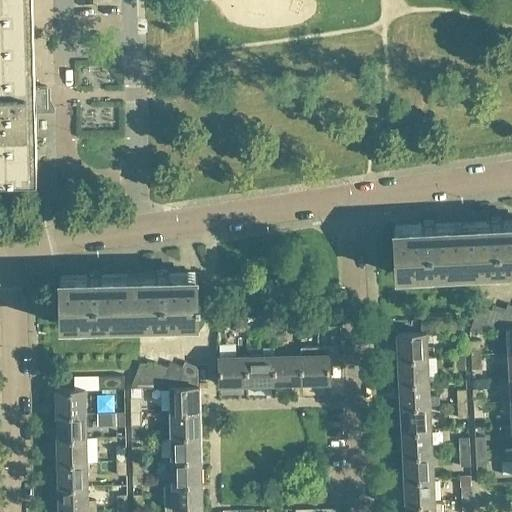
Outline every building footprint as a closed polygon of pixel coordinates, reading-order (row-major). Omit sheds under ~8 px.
[(31,88),(30,59),(28,0),(0,0),(0,157),(33,157),(31,109),(47,108),(46,87),(31,88)] [(511,221),(462,225),(464,271),(466,271),(511,268),(511,221)] [(464,271),(462,225),(393,228),(395,275),(464,271)] [(199,303),(199,299),(196,299),(196,285),(196,275),(127,277),(128,323),(182,322),(196,322),(197,322),(197,303),(199,303)] [(128,323),(127,277),(62,278),(58,278),(59,325),(128,323)] [(511,327),(511,305),(507,303),(505,309),(498,329),(506,329),(506,328),(511,327)] [(498,329),(505,309),(492,304),(491,309),(484,330),(498,329)] [(484,330),(491,309),(479,305),(478,305),(469,330),(484,330)] [(299,330),(299,315),(288,315),(289,330),(299,330)] [(328,329),(328,315),(299,315),(299,330),(328,329)] [(246,330),(245,316),(235,316),(235,331),(246,330)] [(273,337),(272,316),(262,316),(263,337),(273,337)] [(463,332),(463,318),(438,320),(438,333),(463,332)] [(425,346),(424,334),(426,333),(425,332),(396,333),(396,335),(398,334),(399,359),(425,357),(425,358),(434,358),(433,346),(425,346)] [(480,354),(479,340),(469,341),(470,355),(480,354)] [(302,383),(329,383),(329,346),(302,346),(302,383)] [(247,385),(274,384),(273,348),(262,348),(262,355),(246,355),(247,385)] [(302,383),(301,353),(273,354),(274,384),(302,384),(302,383)] [(481,369),(480,354),(470,355),(471,369),(481,369)] [(218,386),(246,386),(245,355),(218,356),(218,386)] [(465,370),(465,356),(454,356),(455,370),(465,370)] [(427,381),(425,358),(425,357),(399,359),(400,383),(427,381)] [(175,386),(183,367),(170,362),(168,367),(160,386),(169,386),(175,386)] [(198,385),(198,367),(185,362),(183,367),(175,386),(198,385)] [(145,387),(153,368),(140,363),(130,387),(145,387)] [(160,386),(168,367),(155,363),(153,368),(145,387),(160,386)] [(124,388),(123,376),(98,377),(98,389),(124,388)] [(428,405),(427,381),(400,383),(401,406),(428,405)] [(198,385),(175,386),(169,386),(169,387),(170,387),(171,412),(198,411),(198,386),(199,386),(199,385),(198,385)] [(84,414),(83,390),(85,390),(84,388),(55,389),(55,391),(56,391),(57,415),(84,414)] [(483,402),(482,388),(472,389),(473,403),(483,402)] [(467,404),(466,390),(456,390),(457,404),(467,404)] [(140,412),(140,398),(130,399),(131,413),(140,412)] [(511,401),(511,402),(511,401),(502,402),(503,412),(511,412),(511,401)] [(483,416),(483,402),(473,403),(473,417),(483,416)] [(468,418),(467,404),(457,404),(457,419),(468,418)] [(429,430),(428,405),(401,406),(403,431),(429,430)] [(199,435),(198,411),(171,412),(172,436),(199,435)] [(140,427),(140,412),(131,413),(131,427),(140,427)] [(125,427),(124,413),(114,413),(115,427),(125,427)] [(84,438),(84,414),(57,415),(57,439),(84,438)] [(505,450),(511,450),(511,425),(500,427),(500,437),(511,436),(511,449),(505,450)] [(430,454),(429,430),(403,431),(404,455),(430,454)] [(200,460),(199,435),(172,436),(172,460),(200,460)] [(485,450),(484,436),(474,437),(475,451),(485,450)] [(85,462),(84,438),(57,439),(58,463),(85,462)] [(469,452),(469,438),(459,438),(459,452),(469,452)] [(126,461),(125,447),(115,447),(116,461),(126,461)] [(142,461),(141,447),(131,447),(132,461),(142,461)] [(486,464),(485,450),(475,451),(476,465),(486,464)] [(470,466),(469,452),(459,452),(460,467),(470,466)] [(431,478),(430,454),(404,455),(405,480),(431,478)] [(200,484),(200,460),(172,460),(173,483),(173,485),(200,484)] [(126,475),(126,461),(116,461),(116,475),(126,475)] [(142,475),(142,461),(132,461),(132,475),(142,475)] [(86,486),(85,462),(58,463),(59,487),(86,486)] [(471,476),(460,477),(461,486),(471,486),(471,476)] [(433,503),(432,502),(431,478),(405,480),(406,504),(433,503)] [(201,506),(200,484),(173,485),(173,483),(165,483),(166,511),(189,511),(189,508),(202,507),(202,506),(201,506)] [(86,500),(86,486),(59,487),(59,511),(95,510),(95,500),(86,500)] [(472,500),(471,486),(461,486),(462,501),(472,500)] [(127,509),(127,495),(117,495),(117,509),(127,509)] [(143,509),(142,495),(133,495),(133,509),(143,509)] [(472,511),(472,500),(462,501),(462,511),(472,511)] [(442,511),(442,502),(432,502),(433,503),(406,504),(406,511),(442,511)]
